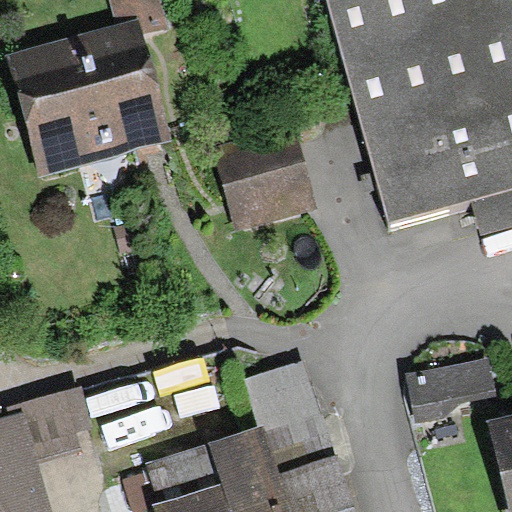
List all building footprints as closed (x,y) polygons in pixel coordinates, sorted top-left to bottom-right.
[(112,0),(119,22),(6,51),(38,176),(166,143),(137,31),(170,22),(163,0),(112,0)] [(511,0),(327,0),(391,227),(511,193),(511,0)] [(311,205),(291,130),(213,152),(233,226),(311,205)] [(260,433),(146,466),(159,511),(350,511),(306,357),(244,375),(260,433)] [(490,359),(409,374),(417,423),(448,419),(461,404),(497,397),(490,359)] [(8,418),(0,420),(0,511),(57,511),(45,468),(104,452),(85,384),(5,406),(8,418)] [(511,418),(491,424),(511,502),(511,418)]
